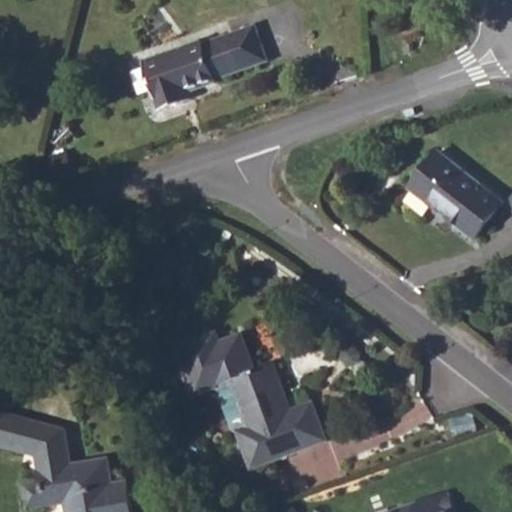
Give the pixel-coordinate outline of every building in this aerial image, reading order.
[(144,61),(162,111),(195,99),(193,92),(220,83),(219,79),(244,70),(268,61),(255,25),(231,33),(205,42),(204,40),(144,61)] [(410,188),(475,237),(503,201),(439,151),(410,188)] [(244,426),(256,463),(330,438),(317,401),(296,408),(279,360),(260,367),(248,331),(226,338),(222,328),(186,341),(202,388),(238,375),(254,423),(244,426)] [(0,412),(0,446),(37,457),(43,484),(48,508),(68,504),(70,511),(134,511),(128,481),(114,484),(110,468),(103,464),(94,466),(89,473),(79,475),(77,466),(72,467),(65,431),(0,412)] [(87,463),(89,473),(94,466),(103,464),(110,468),(108,459),(87,463)] [(29,511),(48,508),(43,484),(24,487),(29,511)] [(456,511),(449,492),(393,511),(456,511)]
